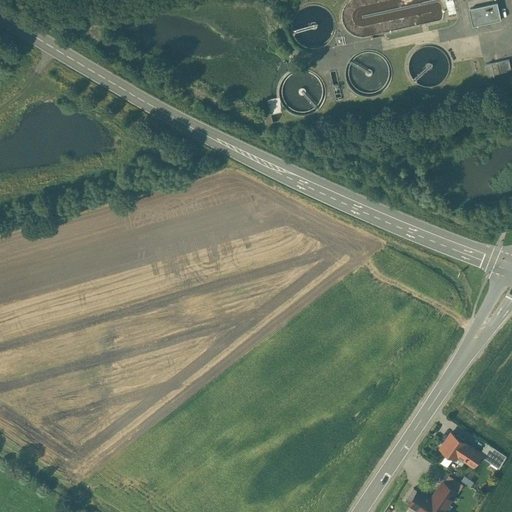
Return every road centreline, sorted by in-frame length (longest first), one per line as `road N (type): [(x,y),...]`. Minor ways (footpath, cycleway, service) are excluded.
road 1 (secondary): [(0,13),(184,123),(511,267)]
road 2 (secondary): [(511,281),(359,511)]
